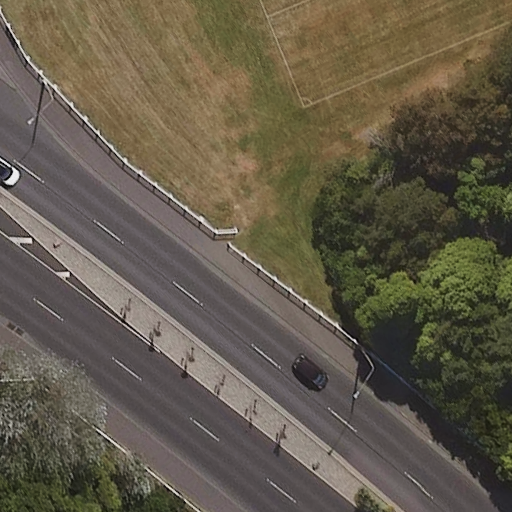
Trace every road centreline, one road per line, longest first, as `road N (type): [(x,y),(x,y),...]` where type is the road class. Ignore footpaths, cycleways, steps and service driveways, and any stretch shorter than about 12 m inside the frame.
road 1 (secondary): [(0,131),(202,284),(460,511)]
road 2 (secondary): [(334,511),(186,386),(0,248)]
